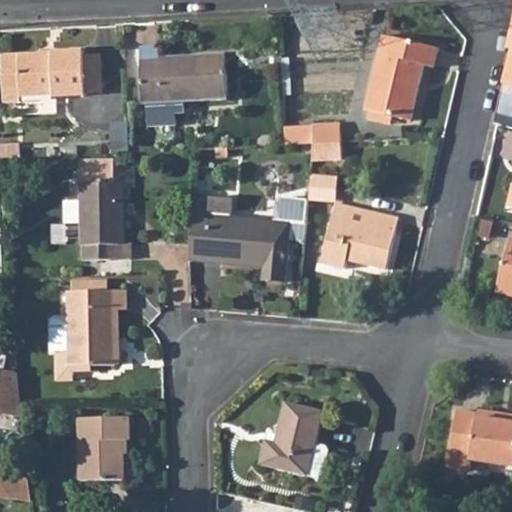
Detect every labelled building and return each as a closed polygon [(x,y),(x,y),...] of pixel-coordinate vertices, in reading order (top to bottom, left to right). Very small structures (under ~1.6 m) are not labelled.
[(415,118),(428,62),(437,65),(442,45),(387,31),(370,107),(415,118)] [(146,102),(233,98),(229,51),(163,56),(163,46),(143,47),(146,102)] [(86,50),(55,51),(55,54),(22,56),(6,57),(7,79),(24,78),(25,96),(57,94),(58,96),(89,93),(86,53),(86,50)] [(89,93),(106,92),(103,52),(86,53),(89,93)] [(24,78),(7,79),(8,102),(25,101),(25,96),(24,78)] [(346,139),(345,122),(317,124),(319,141),(346,139)] [(347,154),(346,139),(319,141),(317,156),(347,154)] [(317,174),(313,199),(339,201),(342,176),(317,174)] [(81,260),(109,260),(109,226),(122,226),(122,179),(81,179),(81,260)] [(266,263),(265,275),(288,278),(293,241),(295,220),(278,218),(237,214),(239,195),(216,193),(215,207),(199,205),(196,255),(266,263)] [(280,202),(278,218),(295,220),(293,241),(310,241),(313,199),(285,196),(280,202)] [(339,201),(324,261),(347,267),(349,259),(389,269),(402,216),(376,210),(373,225),(357,222),(361,207),(339,201)] [(503,292),(511,294),(511,255),(511,256),(503,292)] [(90,370),(90,363),(112,361),(111,308),(122,308),(121,288),(106,288),(106,277),(71,279),(72,290),(67,290),(68,317),(69,351),(54,351),(55,379),(73,379),(73,372),(90,370)] [(0,409),(27,415),(23,373),(0,368),(0,409)] [(318,444),(325,410),(286,403),(278,443),(268,441),(264,466),(312,476),(318,444)] [(83,476),(126,475),(126,432),(133,432),(133,409),(82,411),(83,476)] [(475,469),(477,459),(511,464),(511,416),(469,410),(459,466),(475,469)] [(318,444),(312,476),(322,478),(326,475),(331,450),(328,447),(318,444)] [(0,495),(27,499),(30,474),(0,470),(0,495)]
